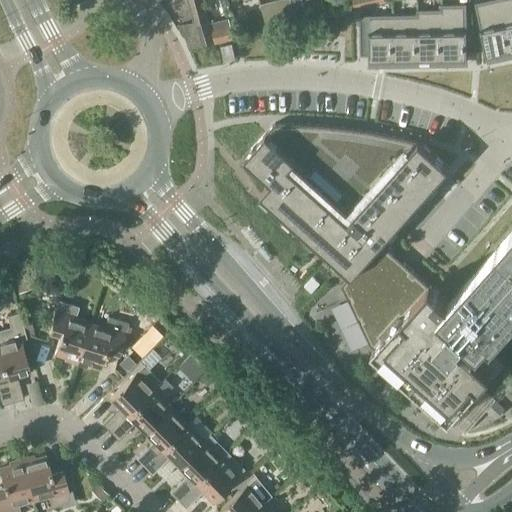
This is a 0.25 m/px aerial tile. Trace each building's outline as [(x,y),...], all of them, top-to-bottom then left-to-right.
[(202,0),(188,0),(194,21),(183,24),(189,47),(214,42),(209,23),(208,21),(202,0)] [(291,0),(274,0),(261,4),(268,29),(296,22),(291,0)] [(302,0),(291,0),(296,22),(326,14),(323,2),(304,7),(302,0)] [(385,0),(352,0),(355,8),(386,1),(385,0)] [(499,0),(486,0),(474,3),(486,56),(510,51),(499,0)] [(511,0),(499,0),(510,51),(511,50),(511,0)] [(466,4),(440,4),(440,9),(441,9),(442,59),(467,58),(466,4)] [(440,9),(416,9),(416,14),(417,14),(418,59),(442,59),(441,9),(440,9)] [(393,14),(368,15),(368,25),(369,35),(369,45),(369,55),(369,60),(393,60),(393,14)] [(416,14),(393,14),(393,60),(418,59),(417,14),(416,14)] [(368,15),(359,15),(360,25),(368,25),(368,15)] [(229,18),(209,23),(214,42),(233,37),(229,18)] [(368,25),(360,25),(360,35),(369,35),(368,25)] [(369,35),(360,35),(360,45),(369,45),(369,35)] [(232,43),(220,46),(224,61),(235,58),(232,43)] [(369,45),(360,45),(360,55),(369,55),(369,45)] [(266,133),(244,157),(271,182),(260,194),(350,274),(341,284),(370,344),(373,347),(371,349),(454,424),(508,363),(485,343),(488,341),(491,343),(511,318),(511,234),(448,303),(405,264),(381,242),(399,222),(448,168),(418,141),(400,136),(381,132),(364,129),(362,129),(347,127),(330,125),(312,123),(293,122),(275,122),(266,133)] [(29,270),(12,276),(16,289),(34,283),(29,270)] [(312,277),(304,285),(311,292),(319,283),(312,277)] [(63,359),(76,363),(90,322),(75,318),(79,307),(58,300),(48,331),(59,336),(53,353),(64,357),(63,359)] [(0,360),(12,402),(23,399),(17,377),(19,374),(29,371),(20,340),(27,338),(19,311),(7,315),(10,326),(0,329),(0,360)] [(76,363),(79,364),(89,367),(89,365),(100,368),(106,350),(118,354),(128,323),(107,316),(104,327),(90,322),(76,363)] [(160,333),(147,329),(142,342),(156,346),(160,333)] [(190,353),(177,366),(192,380),(205,368),(190,353)] [(12,402),(0,360),(0,401),(1,405),(12,402)] [(117,408),(101,424),(110,432),(153,390),(152,389),(161,381),(143,364),(110,397),(117,404),(117,408)] [(207,369),(199,377),(207,385),(215,377),(207,369)] [(133,424),(137,424),(144,431),(170,406),(153,390),(110,432),(117,440),(133,424)] [(236,391),(231,396),(236,402),(242,397),(236,391)] [(135,458),(143,466),(186,423),(170,406),(144,431),(151,438),(151,442),(135,458)] [(186,423),(143,466),(151,474),(167,458),(171,458),(178,465),(203,440),(186,423)] [(169,492),(177,500),(211,465),(226,451),(209,434),(203,440),(178,465),(185,472),(185,476),(169,492)] [(212,500),(244,469),(226,451),(211,465),(177,500),(185,508),(201,492),(205,492),(212,500)] [(71,501),(62,469),(50,472),(45,454),(34,457),(33,455),(24,458),(23,457),(21,458),(33,500),(47,496),(50,507),(71,501)] [(19,511),(18,504),(33,500),(21,458),(18,459),(8,462),(9,464),(0,466),(0,476),(3,486),(0,486),(0,511),(19,511)] [(97,483),(90,490),(98,499),(105,492),(97,483)] [(246,483),(239,489),(218,506),(223,511),(249,511),(252,511),(262,502),(246,483)] [(105,496),(99,502),(104,507),(105,508),(111,503),(105,496)] [(269,511),(262,502),(252,511),(249,511),(269,511)]
